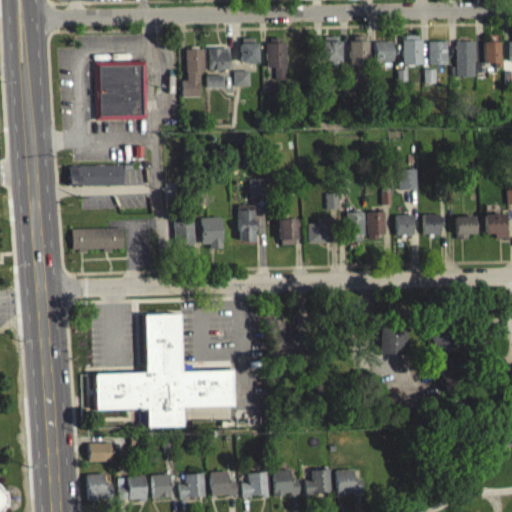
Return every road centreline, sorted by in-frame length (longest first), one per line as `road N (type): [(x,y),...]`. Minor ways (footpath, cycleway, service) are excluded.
road 1 (residential): [(34,16),(511,6)]
road 2 (residential): [(42,291),(511,274)]
road 3 (primary): [(31,145),(55,511)]
road 4 (primary): [(7,0),(14,100),(31,145)]
road 5 (primary): [(31,145),(41,110),(32,0)]
